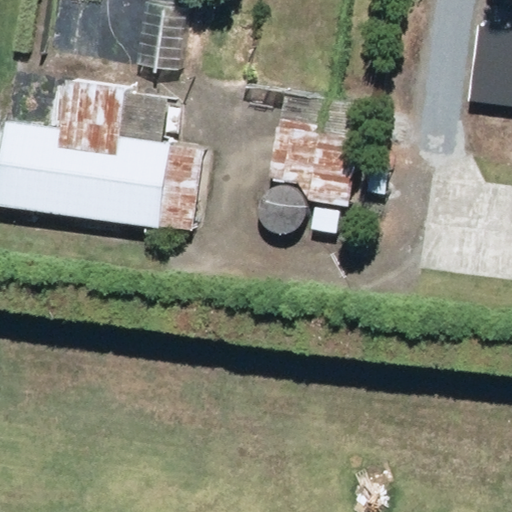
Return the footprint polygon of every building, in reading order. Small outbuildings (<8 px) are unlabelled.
[(265,0),(256,82),(295,87),(346,93),(356,0),(265,0)] [(196,10),(154,6),(148,68),(189,73),(196,10)] [(73,128),(19,120),(9,202),(172,224),(183,141),(135,136),(141,83),(80,76),(73,128)] [(367,135),(287,126),(284,177),(309,179),(323,198),(360,203),(367,135)] [(323,210),(321,228),(346,232),(349,214),(323,210)]
